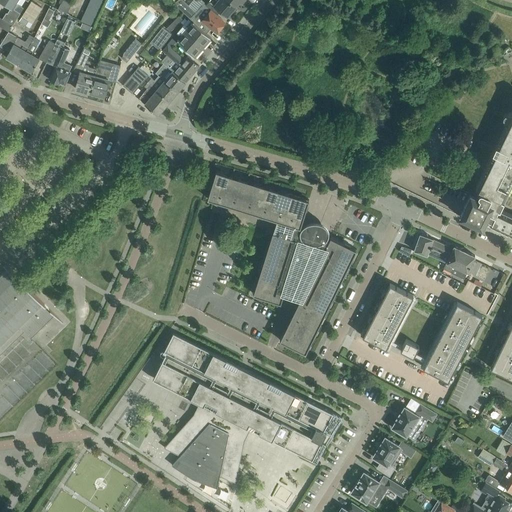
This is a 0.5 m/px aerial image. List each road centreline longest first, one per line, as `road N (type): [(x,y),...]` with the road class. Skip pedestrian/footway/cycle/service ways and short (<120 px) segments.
road 1 (tertiary): [(401,207),(181,133)]
road 2 (residential): [(317,377),(401,207)]
road 3 (tertiary): [(181,133),(0,83)]
road 4 (residential): [(317,377),(378,411),(318,511)]
road 5 (residential): [(264,0),(191,88),(181,133)]
road 6 (residential): [(184,311),(317,377)]
road 7 (tertiary): [(511,260),(401,207)]
